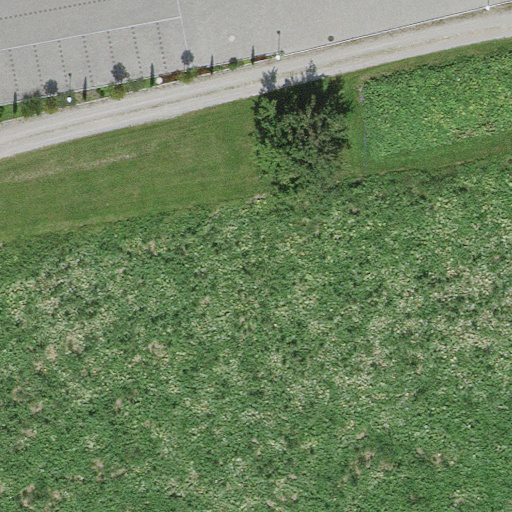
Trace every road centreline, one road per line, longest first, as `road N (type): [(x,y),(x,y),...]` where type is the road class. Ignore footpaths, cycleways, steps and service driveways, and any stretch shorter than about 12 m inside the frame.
road 1 (track): [(0,146),(208,93),(217,0)]
road 2 (unknown): [(0,47),(220,15)]
